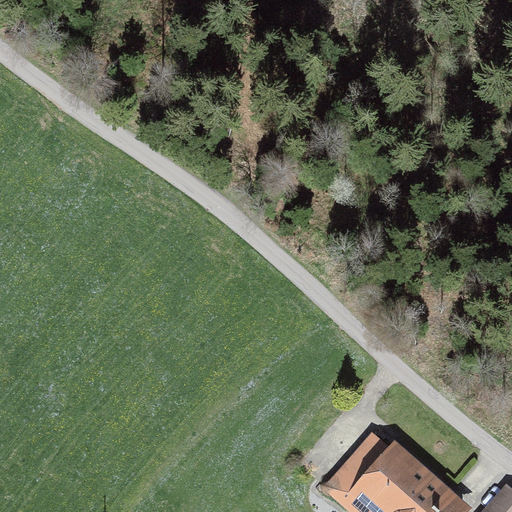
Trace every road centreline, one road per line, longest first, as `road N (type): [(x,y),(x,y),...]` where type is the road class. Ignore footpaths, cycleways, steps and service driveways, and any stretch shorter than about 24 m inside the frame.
road 1 (unclassified): [(511,461),(241,224),(0,48)]
road 2 (track): [(310,470),(395,365)]
